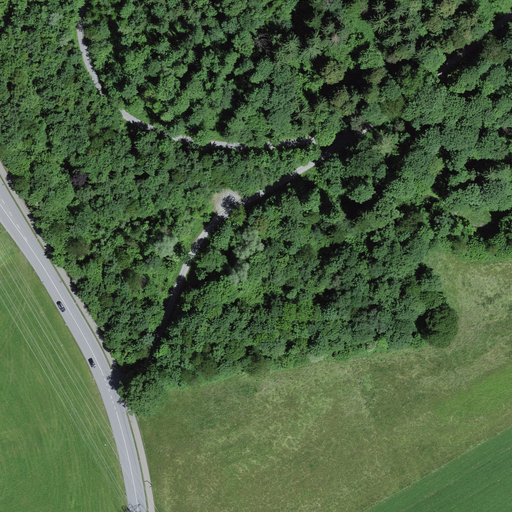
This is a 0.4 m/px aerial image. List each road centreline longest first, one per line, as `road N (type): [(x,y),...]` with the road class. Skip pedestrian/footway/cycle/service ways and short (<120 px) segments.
road 1 (track): [(511,16),(386,117),(221,215),(197,244),(148,361),(121,382)]
road 2 (track): [(354,136),(224,145),(126,116),(92,70),(83,42),(85,0)]
road 3 (primary): [(137,511),(121,424),(83,329),(0,199)]
